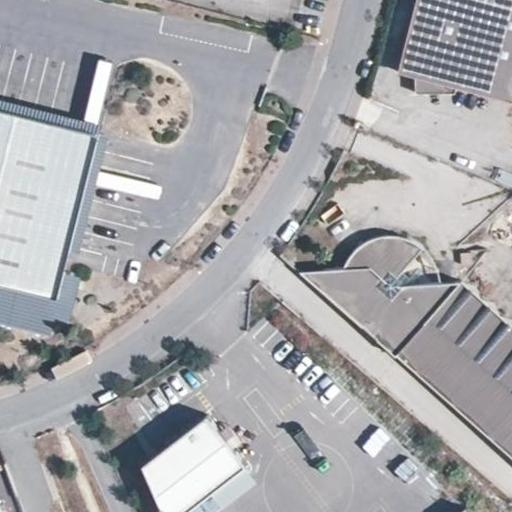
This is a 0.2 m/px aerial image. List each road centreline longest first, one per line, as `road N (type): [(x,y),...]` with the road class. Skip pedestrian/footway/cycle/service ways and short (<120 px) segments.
road 1 (residential): [(361,0),(342,72),(300,165),(247,251),(176,320),(70,391)]
road 2 (residential): [(121,511),(70,391)]
